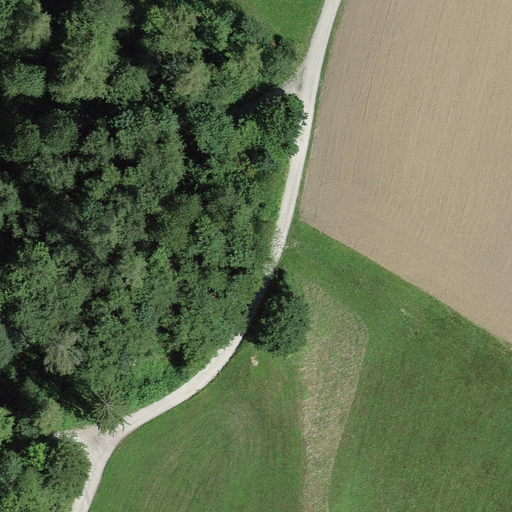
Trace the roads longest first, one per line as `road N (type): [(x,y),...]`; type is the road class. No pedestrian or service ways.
road 1 (track): [(332,0),(273,259),(222,357),(172,402),(102,434)]
road 2 (track): [(0,130),(183,126),(262,109),(312,77)]
